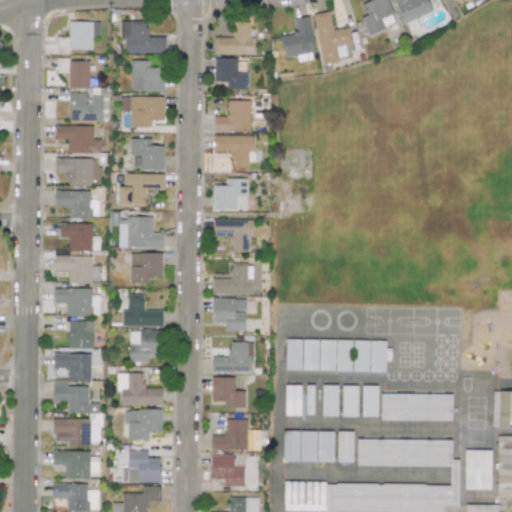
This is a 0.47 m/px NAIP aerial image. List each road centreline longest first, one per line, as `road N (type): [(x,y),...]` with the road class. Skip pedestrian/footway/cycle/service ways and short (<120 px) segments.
road 1 (residential): [(26,511),(33,0)]
road 2 (residential): [(190,511),(196,0)]
